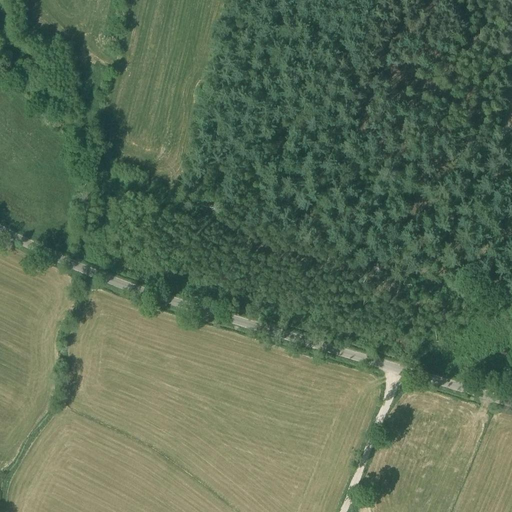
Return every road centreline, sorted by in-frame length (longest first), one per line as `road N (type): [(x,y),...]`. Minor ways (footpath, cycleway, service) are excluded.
road 1 (unclassified): [(0,233),(135,289),(511,403)]
road 2 (unknown): [(342,511),(396,367)]
